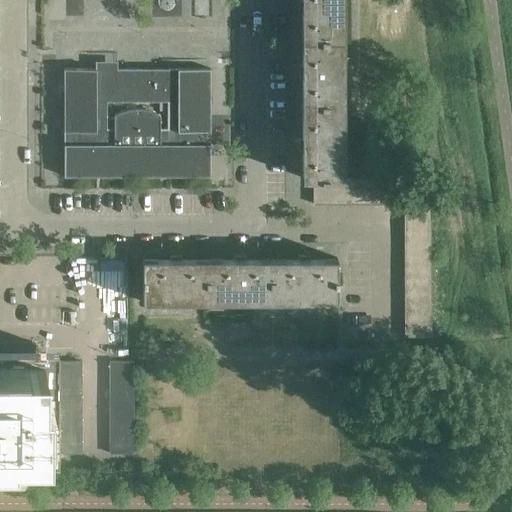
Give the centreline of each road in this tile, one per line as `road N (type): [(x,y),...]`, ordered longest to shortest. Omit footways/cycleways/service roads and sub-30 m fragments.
road 1 (residential): [(13,215),(35,232),(228,234),(251,215),(249,0)]
road 2 (residential): [(13,215),(12,0)]
